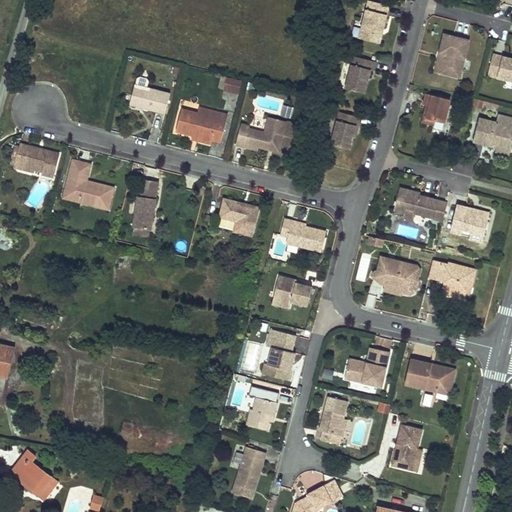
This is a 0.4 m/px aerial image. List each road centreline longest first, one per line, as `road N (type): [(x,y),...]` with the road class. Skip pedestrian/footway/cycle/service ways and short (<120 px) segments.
road 1 (residential): [(37,107),(67,130),(359,205)]
road 2 (residential): [(301,465),(296,424),(318,334),(347,308)]
road 3 (residential): [(500,348),(463,511)]
road 4 (residential): [(379,159),(420,5)]
road 5 (residential): [(347,308),(500,348)]
